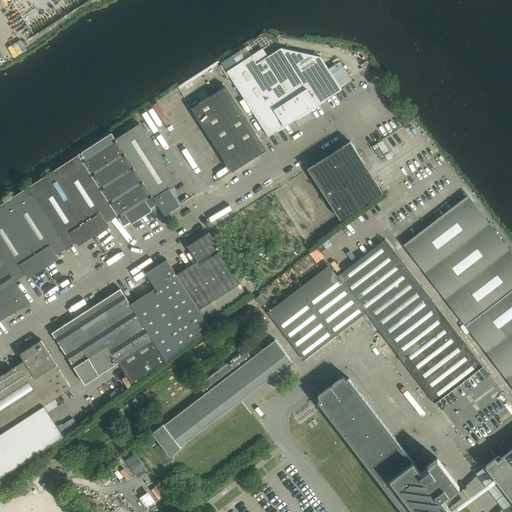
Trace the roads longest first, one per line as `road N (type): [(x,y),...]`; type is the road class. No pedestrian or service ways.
road 1 (residential): [(0,342),(380,96)]
road 2 (unclassified): [(341,511),(268,414),(363,345)]
road 3 (unclassified): [(490,511),(363,345)]
